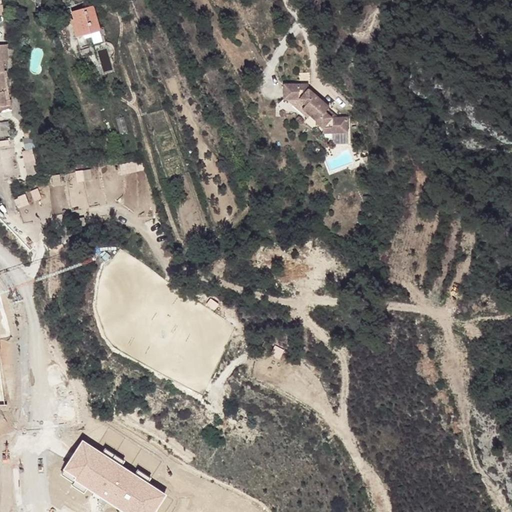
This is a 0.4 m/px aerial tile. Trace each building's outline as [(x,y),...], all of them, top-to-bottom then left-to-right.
[(101,0),(100,0),(80,5),(80,7),(82,7),(88,30),(84,31),(87,43),(97,40),(110,36),(101,0)] [(99,48),(97,40),(87,43),(90,50),(99,48)] [(6,100),(4,87),(0,87),(0,106),(11,105),(11,99),(6,100)] [(285,104),(297,104),(304,110),(300,113),(308,120),(314,126),(313,127),(320,133),(330,133),(330,138),(346,138),(346,123),(335,124),(330,123),(322,118),(325,116),(327,113),(306,94),(298,94),(298,89),(282,89),(281,103),(285,104)] [(306,123),(308,120),(300,113),(304,110),(297,104),(285,104),(306,123)] [(335,124),(325,116),(322,118),(330,123),(335,124)] [(93,169),(80,170),(81,180),(94,179),(93,169)] [(157,511),(168,496),(82,441),(61,474),(120,511),(157,511)]
